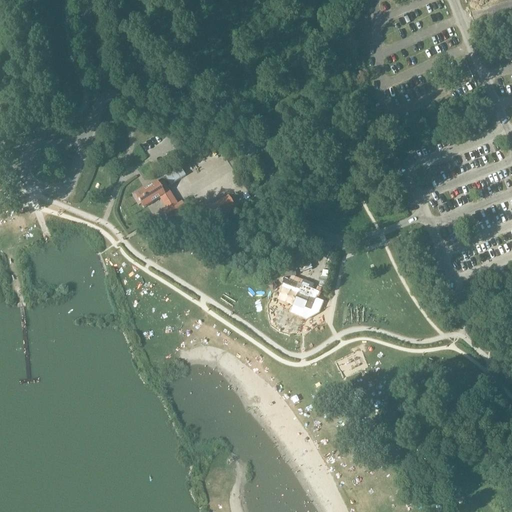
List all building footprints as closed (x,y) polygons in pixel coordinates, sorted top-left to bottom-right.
[(171,186),(186,176),(180,167),(165,176),(171,186)] [(177,204),(162,180),(157,183),(157,182),(135,196),(143,210),(160,199),(167,210),(163,213),(168,221),(187,210),(181,202),(177,204)] [(235,207),(229,197),(204,212),(212,224),(236,209),(235,207)] [(284,279),(282,285),(299,291),(300,286),(301,285),(284,279)] [(299,291),(293,305),(311,312),(318,294),(312,291),(300,286),(299,291)] [(306,310),(295,305),(292,312),(303,317),(306,310)]
